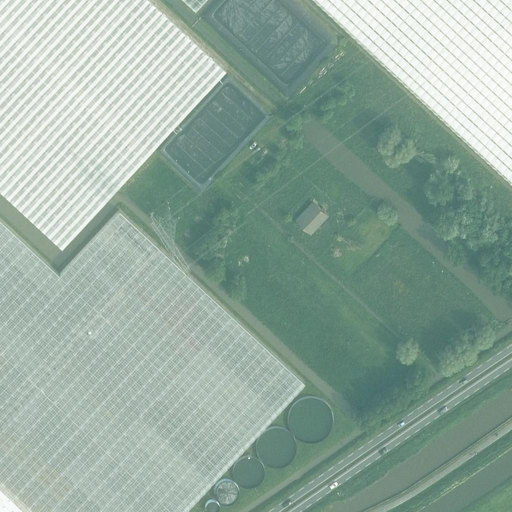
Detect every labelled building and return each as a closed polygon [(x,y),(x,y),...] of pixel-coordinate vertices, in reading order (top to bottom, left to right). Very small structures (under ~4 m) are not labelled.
[(149,0),(0,0),(0,189),(63,248),(227,71),(149,0)] [(186,0),(198,10),(207,0),(186,0)] [(511,0),(316,0),(438,112),(511,180),(511,0)] [(328,217),(324,212),(316,204),(313,201),(292,223),(297,228),(300,224),(311,234),(328,217)] [(184,511),(305,384),(120,211),(60,275),(0,218),(0,511),(184,511)] [(315,419),(315,416),(314,413),(313,411),(311,408),(308,406),(306,404),(303,404),(300,403),(297,403),(294,404),(291,405),(288,407),(286,410),(284,413),(283,416),(283,418),(283,421),(284,424),(285,427),(287,430),(290,432),(292,434),(294,435),(298,435),(301,435),(305,434),(308,433),(311,430),(312,429),(314,425),(315,422),(315,419)] [(289,447),(289,444),(288,441),(287,438),(285,436),(282,433),(279,432),(276,431),(272,431),(268,431),(266,432),(263,434),(261,436),(259,438),(258,441),(257,444),(257,447),(257,451),(258,453),(260,456),(262,458),(265,461),(267,462),(270,463),(274,463),(276,463),(279,462),(282,461),(285,458),(287,456),(288,453),(289,451),(289,447)] [(263,473),(263,472),(263,469),(262,467),(261,464),(259,461),(256,459),(254,458),(251,457),(248,456),(245,456),(241,457),(238,459),(236,460),(234,463),(232,465),(231,468),(231,472),(231,475),(232,478),(233,481),(235,483),(237,485),(240,487),(242,488),(246,489),(249,488),(253,487),(255,486),(259,484),(260,482),(262,478),(263,476),(263,473)] [(238,498),(237,495),(237,492),(235,489),(233,486),(230,484),(227,483),(224,482),(221,481),(217,482),(215,483),(212,484),(210,486),(208,489),(206,492),(206,495),(205,498),(206,501),(207,504),(208,506),(210,509),(213,511),(214,511),(228,511),(230,511),(233,509),(235,507),(236,504),(237,501),(238,498)]
